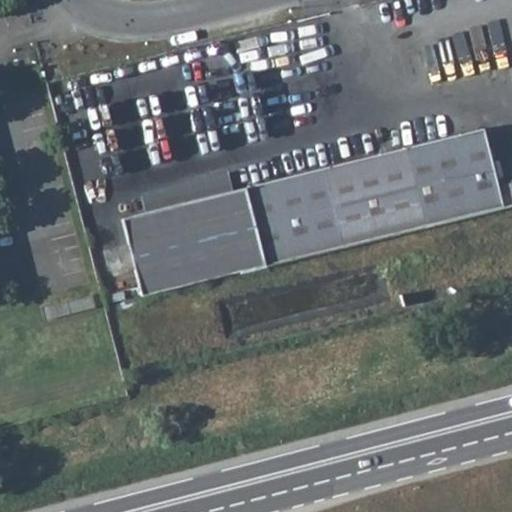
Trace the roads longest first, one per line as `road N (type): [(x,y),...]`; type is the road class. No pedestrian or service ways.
road 1 (primary): [(511,405),(97,511)]
road 2 (primary): [(240,511),(511,441)]
road 3 (residential): [(75,0),(101,17),(133,22),(245,0)]
